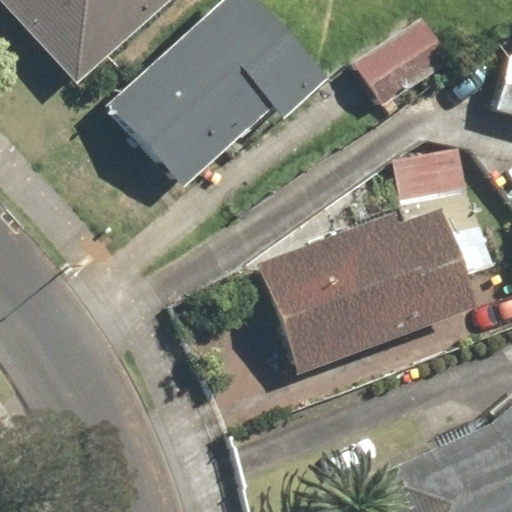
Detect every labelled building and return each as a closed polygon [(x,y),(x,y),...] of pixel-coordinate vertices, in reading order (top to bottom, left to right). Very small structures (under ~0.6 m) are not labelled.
[(1,0),(72,81),(166,0),(1,0)] [(257,0),(223,0),(118,96),(189,173),(313,61),(257,0)] [(428,25),(359,66),(379,100),(448,60),(428,25)] [(511,68),(502,111),(511,113),(511,68)] [(261,261),(300,368),(477,304),(464,266),(476,264),(456,150),(393,162),(402,210),(261,261)] [(391,511),(511,511),(511,397),(480,424),(481,425),(374,474),(391,511)]
